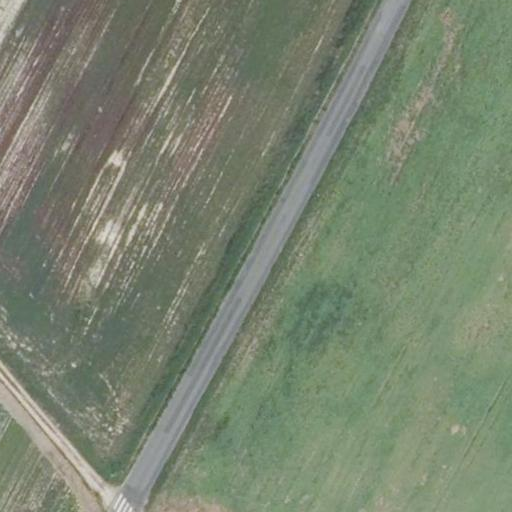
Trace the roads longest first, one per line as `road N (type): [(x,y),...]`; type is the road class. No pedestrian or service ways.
road 1 (unclassified): [(121,511),(379,0)]
road 2 (track): [(113,511),(0,373)]
